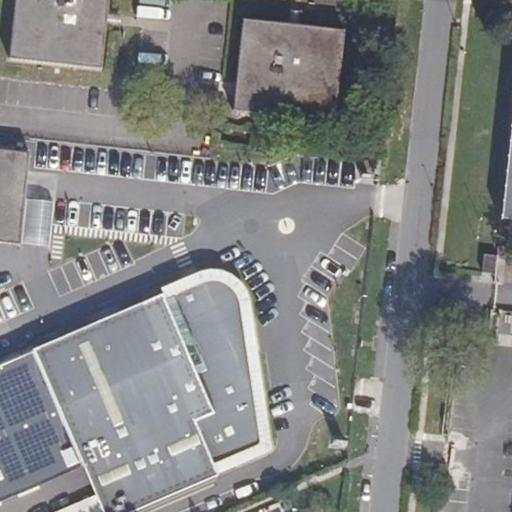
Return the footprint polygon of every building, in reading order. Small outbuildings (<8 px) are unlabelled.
[(110,0),(14,0),(9,54),(103,64),(108,17),(120,18),(121,8),(110,7),(110,0)] [(287,18),(243,13),(231,106),(332,119),(344,25),(298,19),(300,7),(289,6),(287,18)] [(511,117),(502,211),(511,212),(511,117)] [(0,246),(18,248),(28,154),(0,150),(0,246)] [(494,267),(483,267),(481,285),(493,286),(494,267)] [(225,277),(214,273),(201,272),(156,290),(160,297),(121,312),(95,323),(0,366),(0,500),(81,464),(103,511),(133,511),(218,476),(228,472),(270,455),(243,293),(235,284),(225,277)]
